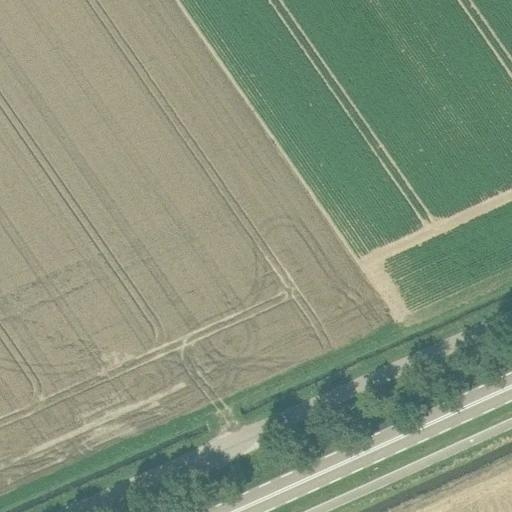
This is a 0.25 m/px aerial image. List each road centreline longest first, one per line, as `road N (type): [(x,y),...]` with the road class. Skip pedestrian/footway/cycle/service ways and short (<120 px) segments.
road 1 (unclassified): [(86,511),(511,326)]
road 2 (primary): [(225,511),(511,382)]
